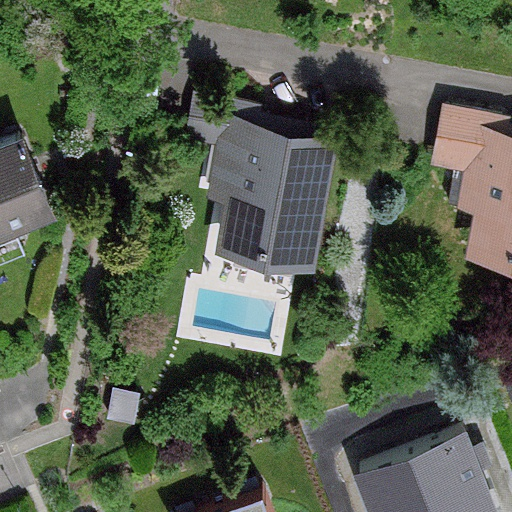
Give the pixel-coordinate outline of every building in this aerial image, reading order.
[(219,252),(317,267),(337,134),(260,123),(263,104),(191,94),(184,141),(221,147),(209,231),(222,233),(219,252)] [(511,118),(438,108),(429,172),(460,176),(455,214),(469,216),(464,255),(511,261),(511,118)] [(0,266),(26,256),(35,216),(46,212),(11,132),(0,136),(0,266)] [(497,511),(461,425),(350,471),(367,511),(497,511)] [(268,511),(260,489),(199,511),(268,511)]
